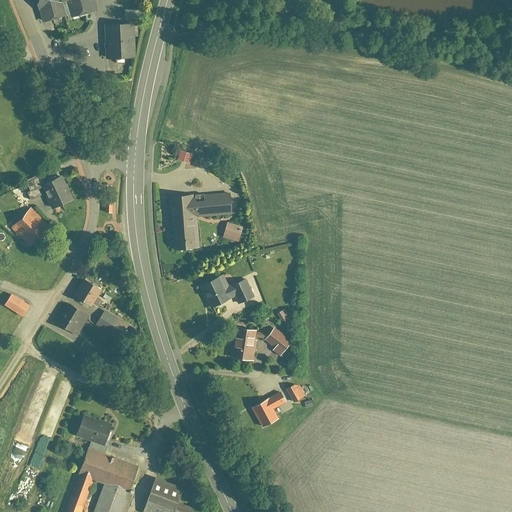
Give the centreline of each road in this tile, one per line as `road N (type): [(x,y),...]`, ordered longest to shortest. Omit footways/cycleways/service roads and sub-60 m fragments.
road 1 (primary): [(230,511),(176,391),(147,296),(134,158)]
road 2 (track): [(511,28),(453,40),(256,19),(155,43)]
road 3 (unclassified): [(134,158),(87,162),(20,0)]
road 4 (primary): [(134,158),(167,0)]
